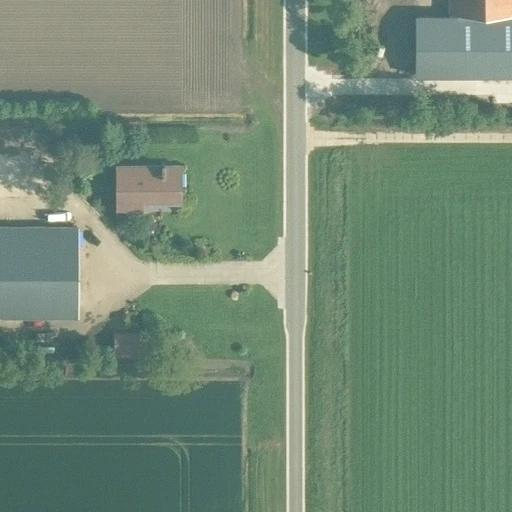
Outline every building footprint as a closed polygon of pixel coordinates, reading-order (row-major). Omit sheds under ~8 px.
[(511,0),(448,0),(449,14),(511,13),(511,0)] [(511,13),(409,14),(409,74),(511,73),(511,13)] [(180,202),(180,166),(163,166),(163,164),(160,164),(160,166),(115,166),(115,210),(141,210),(141,202),(180,202)] [(0,317),(76,317),(76,228),(0,227),(0,317)] [(119,350),(137,351),(137,337),(119,337),(119,350)]
